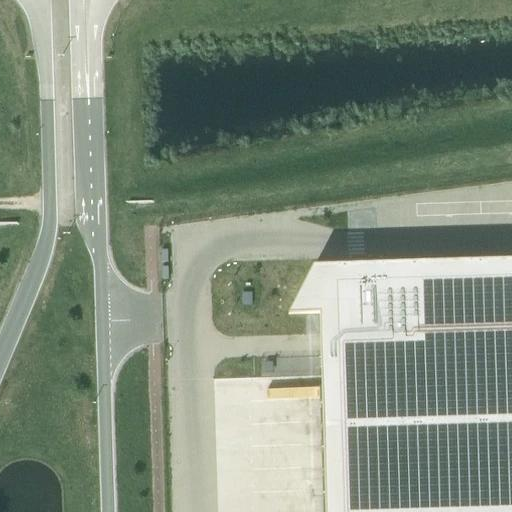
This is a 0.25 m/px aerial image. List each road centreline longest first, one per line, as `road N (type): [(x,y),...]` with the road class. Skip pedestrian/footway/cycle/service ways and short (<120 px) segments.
road 1 (unclassified): [(107,511),(89,115)]
road 2 (unclassified): [(38,0),(50,205),(40,256),(0,358)]
